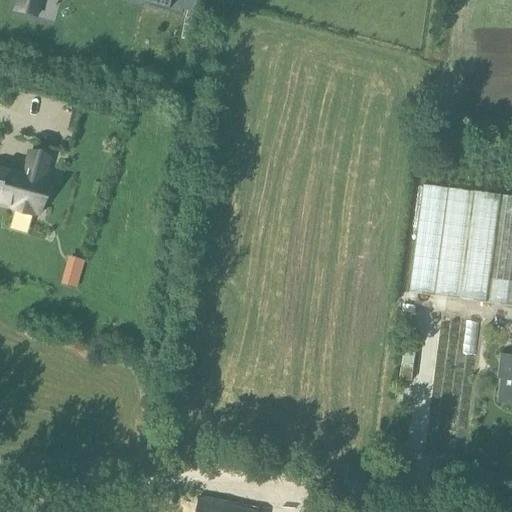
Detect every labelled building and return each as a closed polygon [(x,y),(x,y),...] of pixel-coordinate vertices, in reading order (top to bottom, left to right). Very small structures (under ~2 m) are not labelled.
[(39,1),(38,0),(17,0),(14,12),(34,17),(35,16),(37,17),(41,2),(39,1)] [(169,10),(172,0),(142,0),(142,3),(169,10)] [(485,45),(476,45),(477,65),(507,64),(507,47),(486,48),(485,45)] [(40,214),(48,183),(43,182),(49,158),(31,153),(25,177),(0,169),(0,203),(16,207),(15,211),(34,216),(35,213),(40,214)] [(511,197),(423,186),(409,293),(511,306),(511,197)] [(64,274),(80,278),(84,261),(69,257),(64,274)] [(418,353),(433,353),(433,315),(419,315),(418,353)] [(446,336),(462,335),(461,318),(444,319),(446,336)] [(412,382),(417,342),(404,340),(399,381),(412,382)] [(502,402),(511,403),(511,358),(505,358),(503,373),(505,373),(502,402)] [(285,511),(288,499),(262,494),(259,510),(199,497),(199,499),(179,495),(175,511),(285,511)]
